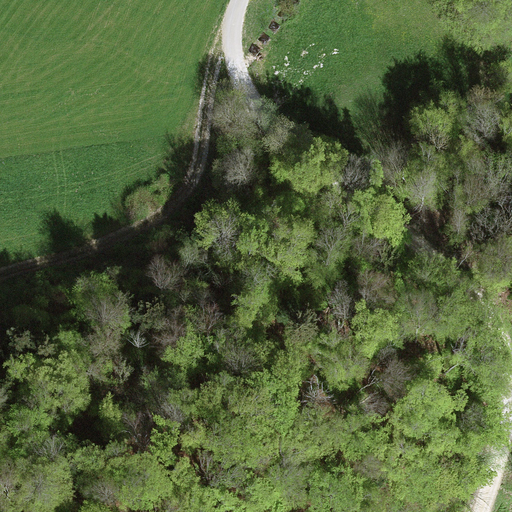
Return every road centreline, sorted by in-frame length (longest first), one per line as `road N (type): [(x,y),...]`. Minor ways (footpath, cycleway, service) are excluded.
road 1 (track): [(231,28),(242,77),(268,123),(469,285),(511,364)]
road 2 (track): [(231,28),(210,75),(195,177),(172,206),(132,229),(0,275)]
